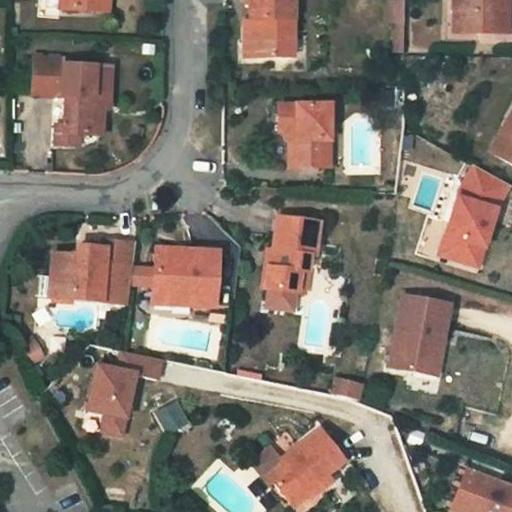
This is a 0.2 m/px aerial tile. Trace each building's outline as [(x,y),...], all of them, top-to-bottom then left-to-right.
[(55,0),(56,8),(96,9),(96,0),(55,0)] [(248,0),(248,66),(290,64),(290,0),(248,0)] [(453,0),(454,33),(493,33),(493,1),(506,1),(505,0),(453,0)] [(506,1),(493,1),(493,33),(505,33),(506,1)] [(402,31),(402,2),(387,3),(378,3),(377,30),(387,30),(402,31)] [(401,61),(402,31),(387,30),(387,61),(401,61)] [(61,101),(59,134),(76,135),(76,139),(98,139),(99,100),(105,100),(107,68),(68,69),(68,63),(30,63),(29,101),(61,101)] [(511,86),(479,150),(487,155),(486,156),(511,169),(511,86)] [(312,165),(313,142),(325,142),(326,106),(275,104),(274,132),(288,133),(287,164),(312,165)] [(76,139),(76,135),(59,134),(50,134),(50,153),(75,152),(76,139)] [(324,176),(325,142),(313,142),(312,165),(287,164),(286,175),(324,176)] [(505,191),(468,171),(455,198),(438,257),(474,269),(492,213),(505,191)] [(319,225),(279,220),(274,253),(268,252),(263,287),(300,292),(305,259),(314,260),(319,225)] [(101,294),(100,307),(127,311),(135,243),(106,239),(105,249),(88,248),(87,257),(54,253),(49,299),(75,302),(76,292),(101,294)] [(179,250),(158,249),(156,296),(193,298),(192,311),(218,312),(220,253),(196,251),(196,258),(179,257),(179,250)] [(450,306),(403,297),(389,369),(436,378),(450,306)] [(36,339),(18,349),(29,365),(46,355),(36,339)] [(113,374),(93,369),(83,416),(103,420),(100,434),(121,439),(133,383),(157,388),(163,363),(118,353),(113,374)] [(361,385),(336,379),(332,395),(357,401),(358,396),(361,385)] [(164,435),(186,425),(175,402),(153,412),(164,435)] [(266,481),(291,511),(324,483),(328,480),(326,477),(343,463),(319,432),(314,436),(313,435),(295,450),(287,457),(280,462),(283,466),(268,478),(269,479),(266,481)] [(270,449),(250,464),(263,481),(268,478),(283,466),(280,462),(270,449)] [(488,477),(466,469),(451,510),(456,511),(511,511),(511,485),(502,482),(501,487),(486,481),(488,477)]
